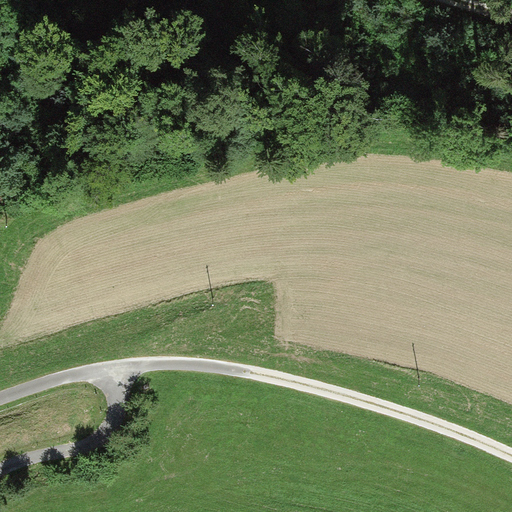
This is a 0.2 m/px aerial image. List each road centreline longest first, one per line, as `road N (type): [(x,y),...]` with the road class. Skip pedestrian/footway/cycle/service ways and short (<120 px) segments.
road 1 (track): [(511,455),(366,401),(207,364),(115,366),(0,398)]
road 2 (track): [(0,470),(99,430),(110,412),(115,366)]
